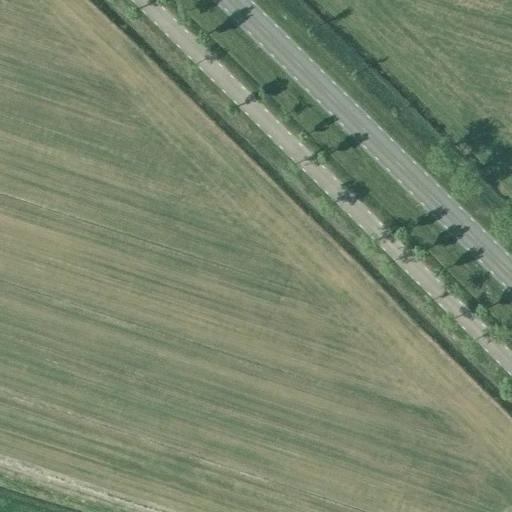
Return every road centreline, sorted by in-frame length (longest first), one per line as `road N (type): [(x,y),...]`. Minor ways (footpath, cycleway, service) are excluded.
road 1 (unclassified): [(143,0),(511,364)]
road 2 (primary): [(511,276),(232,0)]
